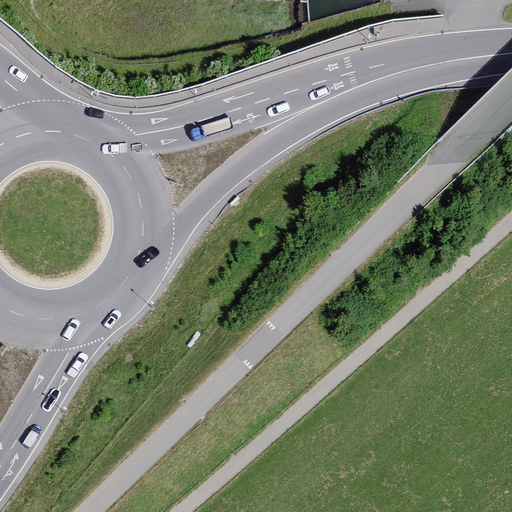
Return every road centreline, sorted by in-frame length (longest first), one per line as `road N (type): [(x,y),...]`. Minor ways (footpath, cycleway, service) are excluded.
road 1 (residential): [(511,97),(89,511)]
road 2 (trunk): [(142,234),(201,200),(261,146),(356,81)]
road 3 (trunk): [(356,81),(102,150)]
road 4 (trunk): [(0,466),(61,368),(76,318)]
road 5 (trunk): [(356,81),(511,51)]
